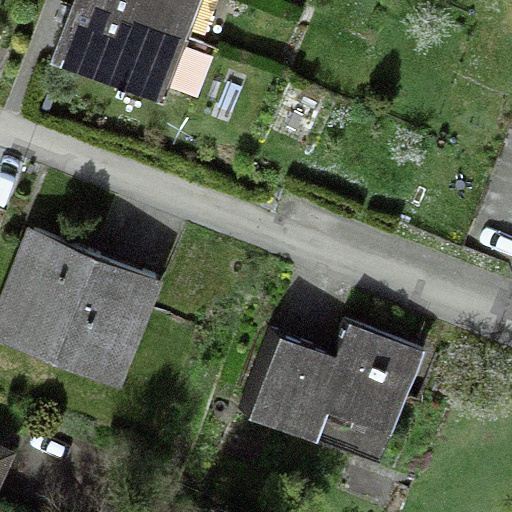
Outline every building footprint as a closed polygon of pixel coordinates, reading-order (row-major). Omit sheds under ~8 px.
[(175,28),(100,0),(75,0),(55,54),(151,91),(175,28)] [(185,0),(100,0),(175,28),(185,0)] [(511,0),(482,0),(480,4),(511,16),(511,0)] [(511,16),(480,4),(468,34),(511,51),(511,16)] [(511,51),(468,34),(456,64),(511,86),(511,51)] [(511,86),(456,64),(444,95),(510,121),(511,115),(511,86)] [(444,95),(432,125),(498,151),(510,121),(444,95)] [(432,125),(420,155),(486,182),(498,151),(432,125)] [(420,155),(408,185),(474,211),(486,182),(420,155)] [(408,185),(396,214),(462,240),(474,211),(408,185)] [(168,280),(30,230),(0,312),(0,335),(131,383),(168,280)] [(335,350),(281,331),(251,412),(380,459),(422,347),(346,320),(335,350)] [(0,497),(20,444),(0,436),(0,497)]
